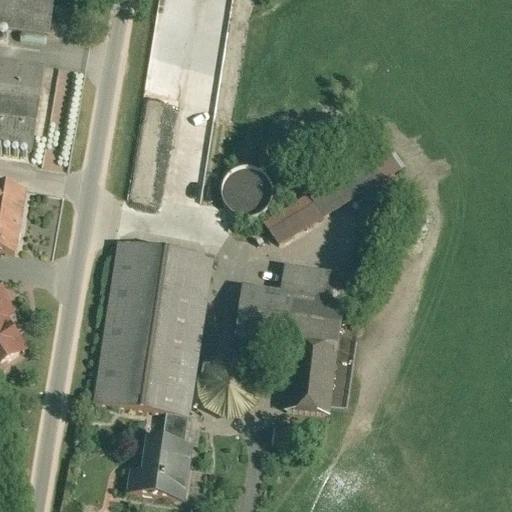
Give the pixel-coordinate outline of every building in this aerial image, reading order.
[(54,0),(0,0),(0,28),(50,36),(54,0)] [(45,67),(0,60),(0,95),(40,101),(45,67)] [(40,101),(0,95),(0,147),(33,152),(40,101)] [(263,205),(281,233),(397,156),(378,129),(263,205)] [(26,193),(0,189),(0,217),(22,221),(26,193)] [(22,221),(0,217),(0,254),(16,257),(22,221)] [(214,261),(120,247),(96,407),(168,418),(190,422),(214,261)] [(345,306),(244,291),(237,338),(294,347),(287,413),(329,417),(336,354),(338,354),(345,306)] [(0,375),(6,372),(7,365),(20,356),(7,337),(12,333),(5,321),(11,317),(12,316),(0,297),(0,375)] [(168,418),(164,446),(150,443),(145,476),(134,475),(131,497),(183,505),(191,450),(185,449),(190,422),(168,418)]
